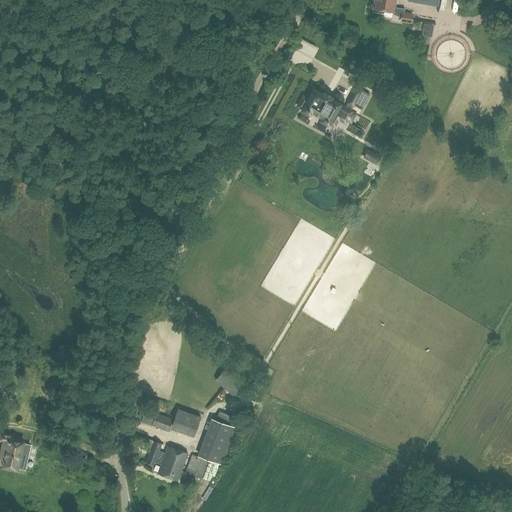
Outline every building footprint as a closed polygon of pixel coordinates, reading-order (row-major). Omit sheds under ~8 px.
[(401,20),(411,22),(412,14),(404,13),(404,9),(394,7),(395,0),(374,0),(372,11),(384,13),(384,10),(393,12),(393,13),(400,16),(402,17),(401,20)] [(331,77),(336,68),(324,62),(319,72),(331,77)] [(331,78),(337,81),(341,72),(336,69),(331,78)] [(339,104),(340,103),(331,98),(331,96),(324,92),(323,94),(313,89),(308,99),(303,96),(298,106),(303,108),(302,110),(310,114),(310,113),(321,119),(320,120),(328,124),(329,123),(334,125),(338,118),(345,122),(346,119),(351,122),(355,113),(349,110),(352,105),(353,106),(354,105),(361,109),(369,94),(362,90),(362,89),(356,86),(347,103),(348,103),(346,108),(339,104)] [(381,155),(368,149),(364,157),(376,164),(381,155)] [(239,400),(252,385),(229,366),(216,381),(239,400)] [(171,426),(193,433),(199,417),(177,409),(171,426)] [(168,431),(172,420),(144,410),(140,421),(168,431)] [(217,417),(233,423),(235,416),(219,411),(217,417)] [(212,419),(198,456),(221,464),(235,427),(212,419)] [(0,432),(0,440),(2,442),(0,451),(0,458),(3,459),(2,466),(15,469),(22,442),(11,439),(12,436),(0,432)] [(145,462),(153,465),(154,462),(160,464),(157,474),(177,481),(186,453),(167,446),(165,453),(159,450),(161,444),(152,441),(145,462)] [(207,461),(195,456),(192,455),(185,473),(200,479),(207,461)]
